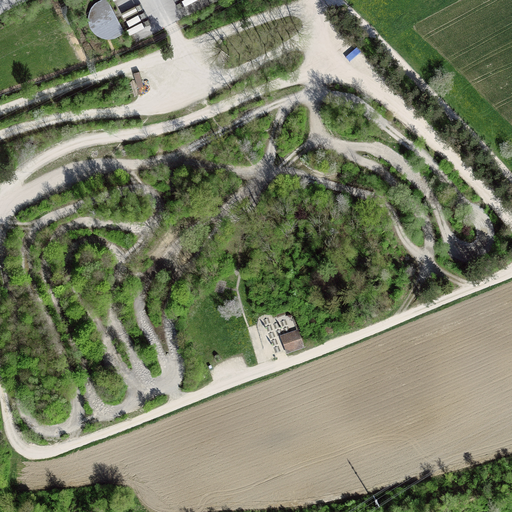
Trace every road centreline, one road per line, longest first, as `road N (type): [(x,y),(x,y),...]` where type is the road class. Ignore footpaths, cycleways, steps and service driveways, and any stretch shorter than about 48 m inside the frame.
road 1 (track): [(0,245),(19,333),(22,410),(33,427),(55,430),(69,425),(78,406),(31,280),(29,238),(63,210),(128,188),(149,192),(158,207),(151,224),(70,226),(47,244),(45,268),(100,406),(127,399),(128,380),(68,272),(69,252),(83,241),(117,252),(115,321),(148,380),(167,383),(177,365),(170,295),(264,172),(283,102)]
road 2 (track): [(0,208),(70,177),(163,159),(273,105),(328,96),(371,113),(475,210),(485,234),(475,252),(451,240),(420,179),(379,151),(328,140),(314,110)]
road 3 (track): [(0,376),(15,436),(38,453),(511,273)]
road 4 (track): [(163,159),(291,175),(375,196),(393,211),(410,252),(424,257),(430,238),(413,204),(345,149)]
road 5 (track): [(0,200),(14,175),(77,140),(168,126),(320,70)]
road 6 (track): [(0,135),(169,103),(330,27)]
road 7 (track): [(0,110),(313,0)]
road 8 (track): [(511,216),(345,48),(309,1)]
road 9 (track): [(171,379),(143,327),(140,290),(194,224),(239,205)]
road 10 (track): [(479,287),(424,257),(398,319)]
